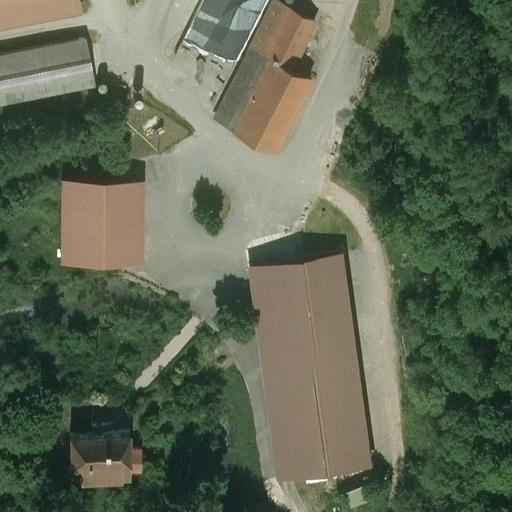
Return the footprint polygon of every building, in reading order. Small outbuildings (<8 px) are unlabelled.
[(0,0),(0,26),(79,10),(76,0),(0,0)] [(322,11),(299,0),(271,0),(217,112),(280,143),(317,68),(298,59),(322,11)] [(0,101),(92,83),(81,34),(0,51),(0,101)] [(62,257),(141,258),(143,179),(64,178),(62,257)] [(362,220),(356,212),(348,207),(338,205),(329,206),(321,210),(314,216),(310,224),(308,233),(310,242),(314,250),(320,257),(328,261),(337,262),(347,261),(355,256),(362,248),(365,239),(366,229),(362,220)] [(333,311),(309,254),(255,277),(345,490),(397,468),(365,392),(383,384),(375,364),(391,357),(377,323),(392,317),(384,299),(370,305),(366,297),(333,311)] [(351,298),(356,294),(359,288),(359,282),(358,276),(355,270),(350,267),(345,265),(340,264),(334,266),(329,269),(326,273),(324,278),(323,283),(324,290),(328,295),(333,299),(339,301),(345,300),(351,298)] [(128,424),(68,427),(70,472),(130,469),(129,460),(139,459),(138,439),(129,439),(128,424)]
